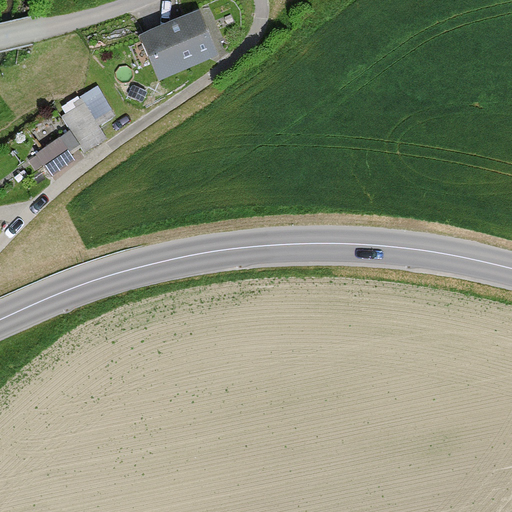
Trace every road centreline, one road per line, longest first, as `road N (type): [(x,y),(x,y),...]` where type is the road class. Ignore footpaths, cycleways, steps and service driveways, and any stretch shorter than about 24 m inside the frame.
road 1 (secondary): [(511,268),(360,244),(240,247),(92,280),(0,319)]
road 2 (residential): [(0,37),(139,0)]
